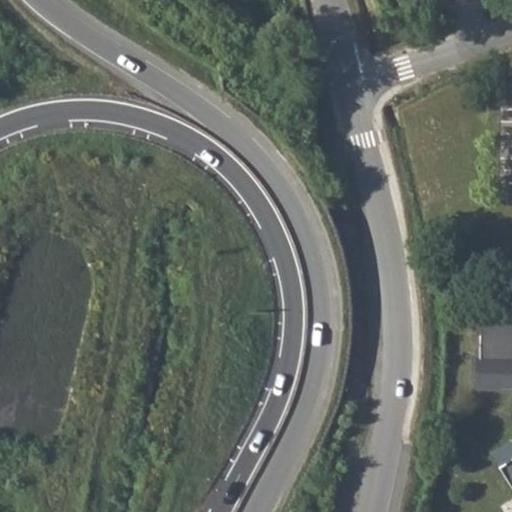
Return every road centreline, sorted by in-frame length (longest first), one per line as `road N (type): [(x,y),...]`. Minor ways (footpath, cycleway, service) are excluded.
road 1 (primary): [(252,511),(303,412),(320,342),(317,270),(294,204),(244,141),(40,0)]
road 2 (motorway): [(0,131),(37,116),(94,109),(148,120),(194,141),(236,175),(270,225),(291,279),(289,350),(274,405),(223,511)]
road 3 (unclassified): [(350,86),(396,288),(390,428),(369,511)]
road 4 (unclassified): [(350,86),(511,29)]
